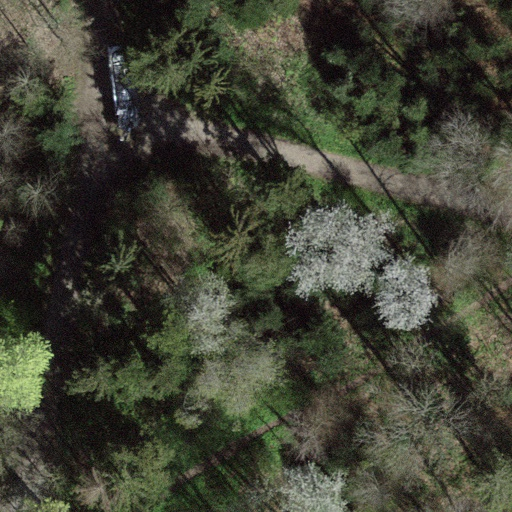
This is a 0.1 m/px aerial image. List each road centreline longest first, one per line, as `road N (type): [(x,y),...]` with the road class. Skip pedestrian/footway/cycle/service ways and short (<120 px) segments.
road 1 (track): [(511,212),(109,109)]
road 2 (track): [(109,109),(13,511)]
